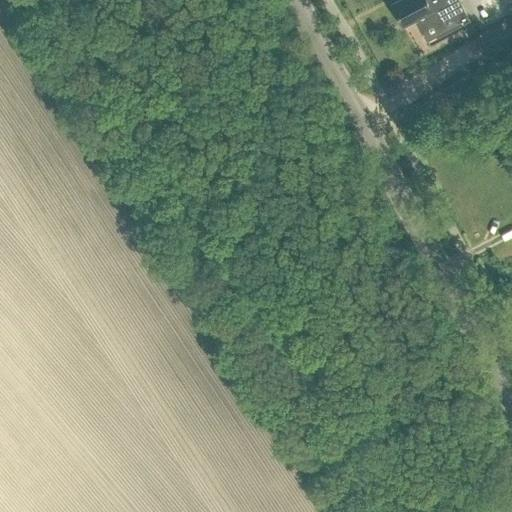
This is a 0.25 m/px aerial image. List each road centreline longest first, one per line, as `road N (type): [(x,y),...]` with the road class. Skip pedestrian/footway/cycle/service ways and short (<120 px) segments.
road 1 (track): [(336,511),(0,7)]
road 2 (tertiary): [(511,401),(295,0)]
road 3 (track): [(511,30),(384,104)]
